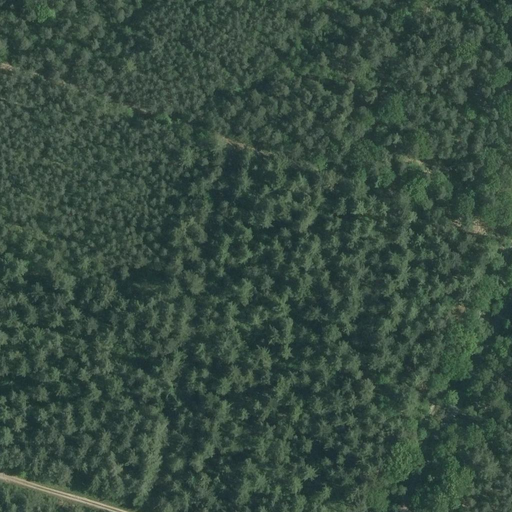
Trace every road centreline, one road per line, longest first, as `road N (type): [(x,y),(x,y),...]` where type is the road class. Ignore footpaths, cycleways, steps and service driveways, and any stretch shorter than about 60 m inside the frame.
road 1 (track): [(511,234),(0,65)]
road 2 (tertiary): [(399,511),(511,293)]
road 3 (track): [(147,511),(190,332)]
road 4 (track): [(120,511),(0,477)]
